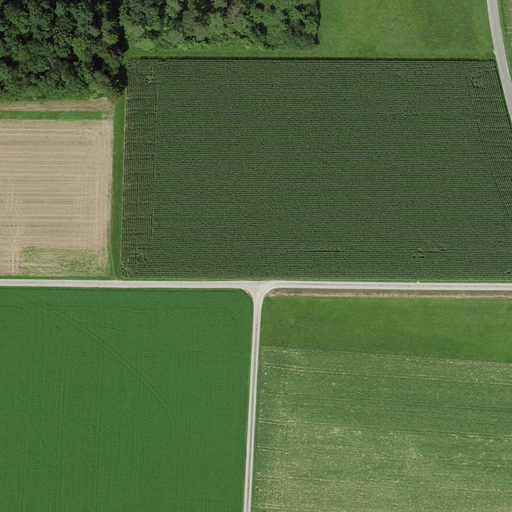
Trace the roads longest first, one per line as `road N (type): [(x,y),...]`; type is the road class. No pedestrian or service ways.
road 1 (track): [(511,288),(0,284)]
road 2 (track): [(118,0),(113,285)]
road 3 (track): [(249,511),(260,286)]
